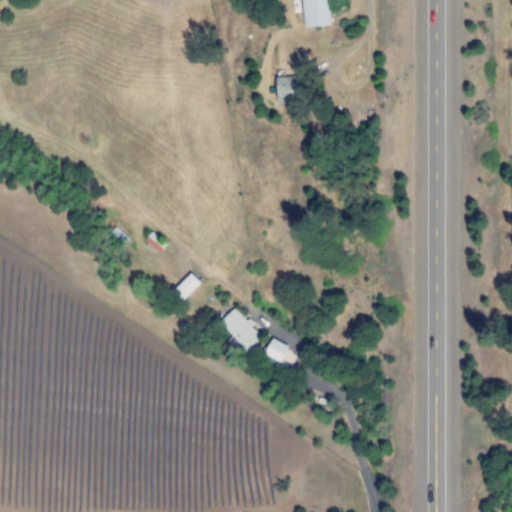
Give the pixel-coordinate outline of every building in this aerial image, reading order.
[(299,0),(303,28),(329,25),(326,0),(299,0)] [(273,101),(290,102),(291,77),(274,76),(273,101)] [(142,241),(157,254),(166,244),(150,231),(142,241)] [(199,283),(189,273),(171,290),(181,301),(199,283)] [(227,341),(235,349),(241,343),(245,347),(259,333),(232,308),(219,322),(233,335),(227,341)] [(287,347),(271,338),(262,354),(279,363),(287,347)]
